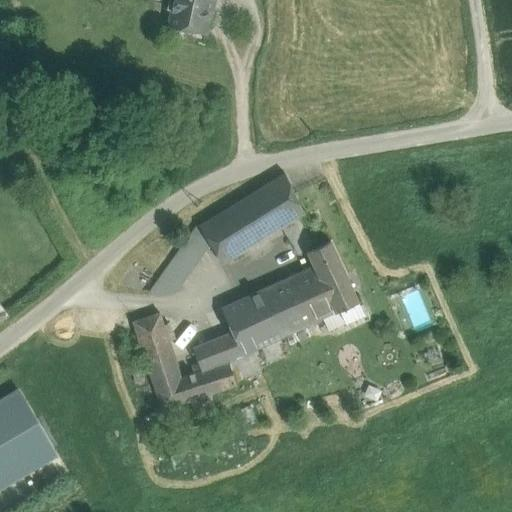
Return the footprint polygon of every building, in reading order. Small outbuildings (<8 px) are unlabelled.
[(170,26),(205,33),(211,0),(168,0),(167,10),(173,11),(170,26)] [(282,228),(304,215),(284,173),(199,226),(209,243),(223,265),(282,228)] [(304,215),(282,228),(299,256),(307,252),(309,251),(319,246),(304,215)] [(151,293),(151,296),(174,293),(209,243),(199,226),(197,229),(151,293)] [(339,311),(358,302),(357,300),(331,243),(330,241),(328,242),(319,246),(309,251),(307,252),(308,254),(314,266),(334,311),(335,313),(337,312),(339,311)] [(316,321),(335,313),(334,311),(314,266),(287,279),(299,303),(306,300),(316,321)] [(253,350),(316,321),(306,300),(299,303),(287,279),(222,309),(233,332),(193,348),(198,364),(191,366),(194,373),(181,378),(159,313),(133,322),(162,409),(236,385),(235,382),(244,378),(243,378),(261,369),(253,350)] [(363,313),(358,302),(339,311),(345,322),(362,314),(364,314),(363,313)] [(19,391),(0,402),(0,486),(56,453),(19,391)]
